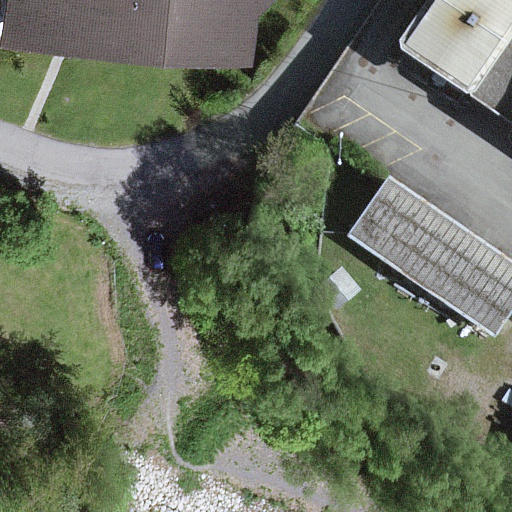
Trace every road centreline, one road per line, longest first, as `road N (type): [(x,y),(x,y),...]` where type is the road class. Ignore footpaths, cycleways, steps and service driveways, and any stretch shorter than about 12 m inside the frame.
road 1 (track): [(101,176),(142,249),(192,392),(271,472),(347,511)]
road 2 (unclassified): [(0,137),(101,176),(248,116),(340,0)]
